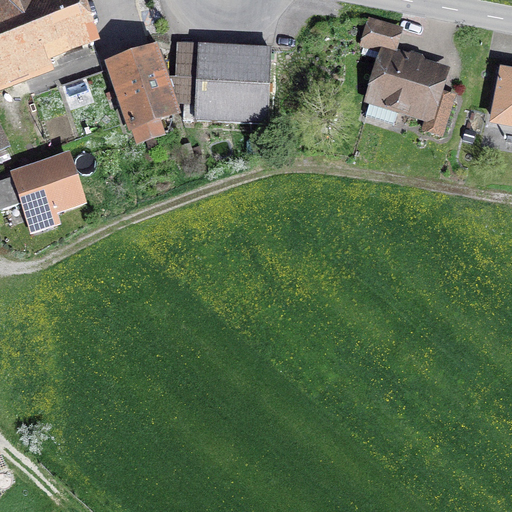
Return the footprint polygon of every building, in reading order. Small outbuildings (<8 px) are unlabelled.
[(0,0),(0,91),(55,71),(51,60),(100,42),(84,0),(0,0)] [(361,55),(375,60),(363,104),(369,105),(365,118),(393,126),(398,114),(423,123),(420,132),(443,139),(456,94),(446,92),(448,84),(446,83),(450,68),(424,61),(422,55),(411,52),(408,54),(398,50),(404,27),(369,17),(359,47),(363,49),(361,55)] [(194,121),(197,44),(176,43),(175,78),(168,78),(177,106),(183,105),(183,121),(194,121)] [(268,126),(271,47),(197,44),(194,121),(194,123),(268,126)] [(168,78),(158,45),(104,63),(128,135),(132,134),(136,149),(166,139),(161,123),(181,117),(177,106),(168,78)] [(511,68),(500,66),(488,125),(511,129),(511,68)] [(0,158),(9,155),(6,149),(11,147),(0,124),(0,158)] [(474,144),(477,134),(465,130),(462,140),(474,144)] [(87,205),(70,153),(10,173),(11,178),(0,181),(0,210),(20,204),(30,235),(61,225),(58,214),(87,205)]
